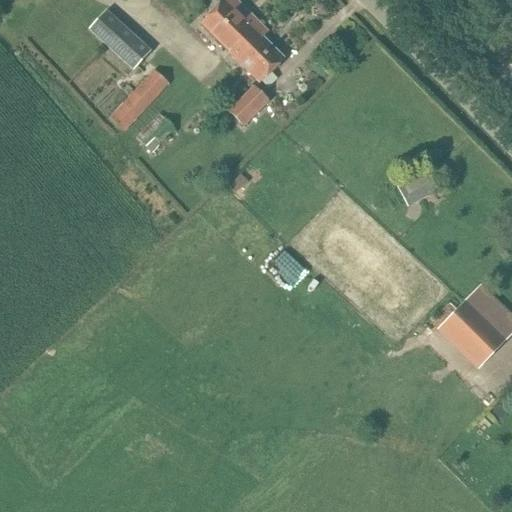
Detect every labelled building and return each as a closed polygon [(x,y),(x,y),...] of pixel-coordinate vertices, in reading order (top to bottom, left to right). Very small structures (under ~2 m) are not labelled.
[(240,63),(243,59),(241,57),(249,49),(241,40),(258,23),(234,0),(225,0),(201,24),(240,63)] [(105,11),(88,30),(133,70),(150,51),(105,11)] [(267,33),(258,23),(241,40),(249,49),(241,57),(243,59),(240,63),(260,83),(283,60),(262,39),(267,33)] [(487,49),(504,68),(511,60),(511,46),(502,35),(487,49)] [(110,120),(123,132),(168,83),(154,71),(110,120)] [(243,127),(269,102),(253,86),(228,112),(243,127)] [(141,143),(151,153),(174,130),(165,120),(141,143)] [(401,182),(412,203),(434,191),(422,170),(401,182)] [(479,365),(503,341),(511,330),(511,316),(493,298),(476,315),(465,304),(442,329),(479,365)] [(353,320),(344,336),(361,346),(370,330),(353,320)]
